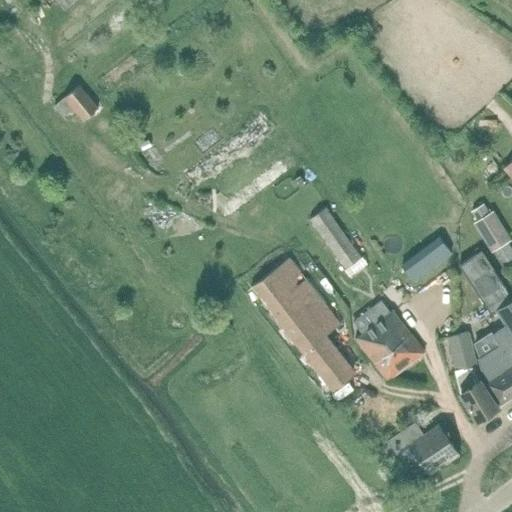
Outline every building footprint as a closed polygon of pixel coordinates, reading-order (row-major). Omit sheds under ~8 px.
[(55,0),(64,10),(75,0),(55,0)] [(0,16),(25,52),(39,43),(11,3),(0,10),(0,16)] [(86,79),(94,91),(173,31),(164,19),(86,79)] [(62,118),(73,110),(82,121),(98,109),(78,85),(53,107),(62,118)] [(227,218),(299,163),(290,151),(218,207),(227,218)] [(511,159),(502,169),(511,179),(511,159)] [(503,269),(511,263),(511,249),(507,242),(511,240),(492,210),(488,213),(482,204),(470,211),(476,221),(472,223),(490,253),(492,251),(503,269)] [(360,258),(324,207),(308,219),(345,269),(360,258)] [(413,282),(450,254),(439,238),(401,267),(413,282)] [(511,299),(481,251),(459,265),(490,314),(496,310),(506,326),(492,335),(499,345),(511,365),(511,299)] [(58,254),(51,259),(62,273),(69,267),(58,254)] [(330,390),(353,373),(323,336),(339,324),(289,258),(251,287),(330,390)] [(387,381),(424,353),(389,310),(357,335),(356,340),(387,381)] [(468,332),(447,337),(460,391),(459,392),(476,420),(497,407),(480,381),(468,332)] [(499,406),(511,397),(511,365),(499,345),(478,360),(480,369),(488,381),(485,383),(499,406)] [(424,436),(416,423),(387,442),(396,455),(409,446),(428,474),(458,454),(438,425),(424,436)]
